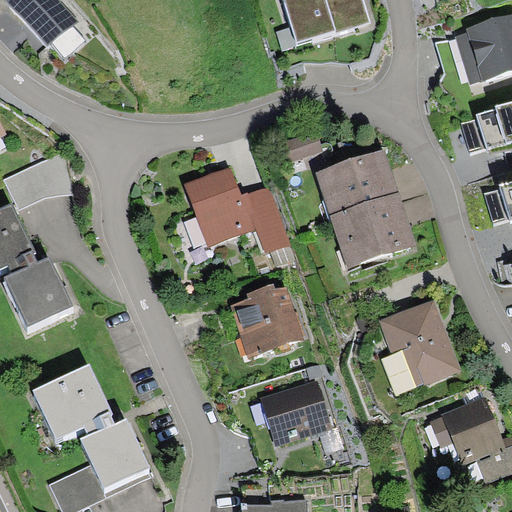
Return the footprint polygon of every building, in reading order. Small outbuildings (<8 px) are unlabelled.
[(78,21),(58,0),(17,0),(9,8),(47,50),(50,47),(66,63),(86,44),(71,28),(78,21)] [(285,0),(301,48),(372,24),(363,0),(285,0)] [(511,14),(459,29),(475,87),(511,77),(511,14)] [(511,148),(511,106),(463,122),(472,152),(487,147),(490,155),(509,149),(511,148)] [(283,141),(290,163),(326,152),(319,129),(283,141)] [(399,195),(384,151),(316,175),(329,220),(399,195)] [(56,163),(11,184),(24,210),(69,189),(56,163)] [(184,186),(209,250),(255,232),(263,255),(290,244),(269,190),(241,200),(229,169),(184,186)] [(511,180),(488,187),(496,217),(508,214),(509,219),(511,218),(511,180)] [(399,195),(329,220),(348,273),(418,248),(399,195)] [(74,313),(49,263),(39,268),(12,212),(0,218),(0,279),(4,278),(6,282),(2,284),(28,336),(74,313)] [(239,306),(253,354),(302,340),(288,292),(239,306)] [(406,351),(420,386),(464,368),(438,303),(379,327),(391,357),(406,351)] [(128,425),(117,431),(88,372),(36,398),(59,446),(82,434),(86,443),(78,447),(88,466),(49,486),(62,511),(81,511),(153,477),(128,425)] [(264,399),(278,442),(332,425),(318,382),(264,399)] [(491,404),(446,422),(463,463),(507,446),(491,404)] [(272,508),(243,510),(243,511),(307,511),(307,503),(271,503),(272,508)]
